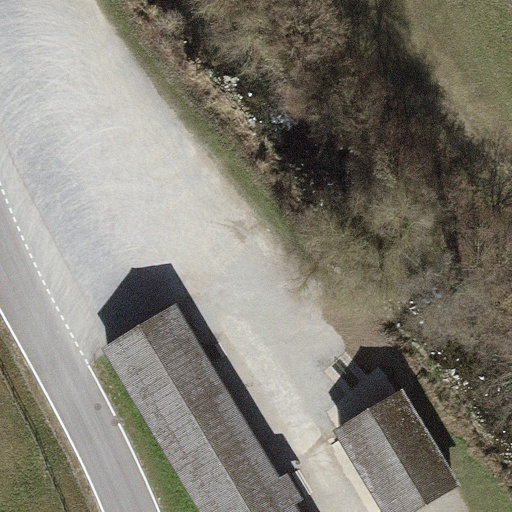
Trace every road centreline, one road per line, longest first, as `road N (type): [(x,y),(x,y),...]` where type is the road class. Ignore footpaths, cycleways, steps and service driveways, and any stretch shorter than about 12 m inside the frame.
road 1 (track): [(0,210),(90,173),(145,188),(342,511)]
road 2 (unclassified): [(0,245),(133,511)]
